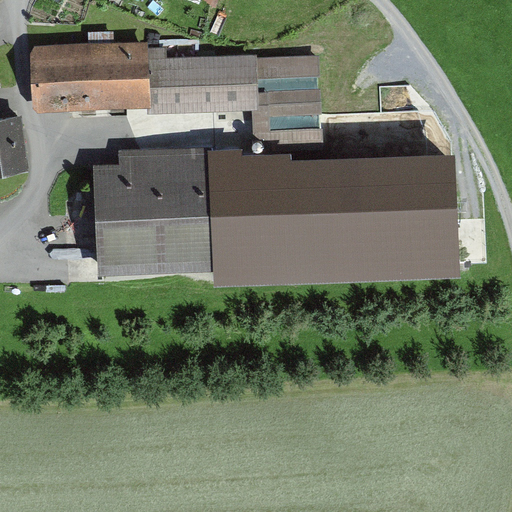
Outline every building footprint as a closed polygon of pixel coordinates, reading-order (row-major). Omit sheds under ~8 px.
[(147,43),(32,47),(35,113),(149,109),(147,61),(147,43)] [(320,56),(254,58),(255,107),(257,144),(323,142),(320,56)] [(147,61),(149,109),(255,107),(254,58),(147,61)] [(0,171),(21,170),(15,116),(0,117),(0,171)] [(214,287),(460,278),(452,157),(292,163),(204,148),(119,152),(121,167),(95,167),(100,277),(214,271),(214,287)]
